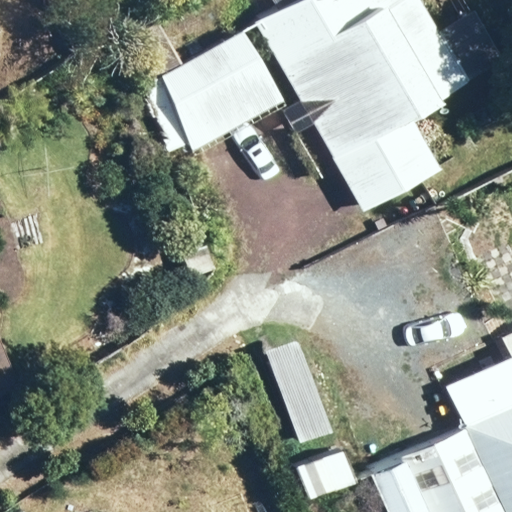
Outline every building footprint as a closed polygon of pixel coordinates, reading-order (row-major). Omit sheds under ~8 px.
[(421,0),(290,0),(255,21),(366,210),(439,167),(411,120),(444,101),(442,97),(503,61),(474,11),(439,31),(421,0)] [(247,30),(157,79),(193,147),(283,98),(247,30)] [(412,293),(420,313),(390,326),(410,373),(492,337),(463,271),(412,293)] [(0,391),(18,385),(0,336),(0,391)] [(467,425),(417,449),(445,511),(467,511),(497,498),(503,511),(511,511),(511,368),(509,370),(505,363),(450,388),(467,425)]
